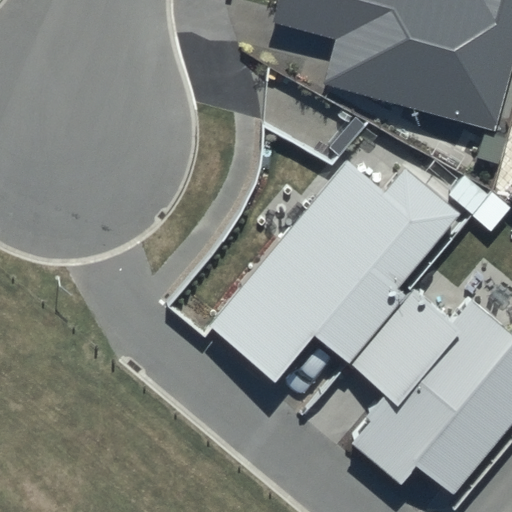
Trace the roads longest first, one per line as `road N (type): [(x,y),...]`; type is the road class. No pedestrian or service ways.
road 1 (residential): [(65,134),(110,274),(160,349),(355,511)]
road 2 (residential): [(99,0),(65,134)]
